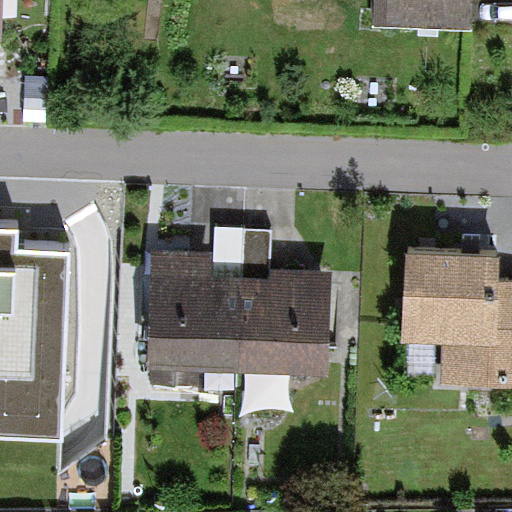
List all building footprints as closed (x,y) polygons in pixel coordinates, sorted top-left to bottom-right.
[(377,0),(377,25),(463,27),(463,0),(377,0)] [(0,226),(0,425),(70,427),(74,228),(0,226)] [(211,266),(158,263),(154,363),(235,368),(242,232),(212,230),(211,266)] [(270,233),(242,232),(235,368),(327,373),(332,273),(268,270),(270,233)] [(494,264),(408,264),(408,334),(448,334),(448,385),(511,385),(511,292),(494,292),(494,264)]
